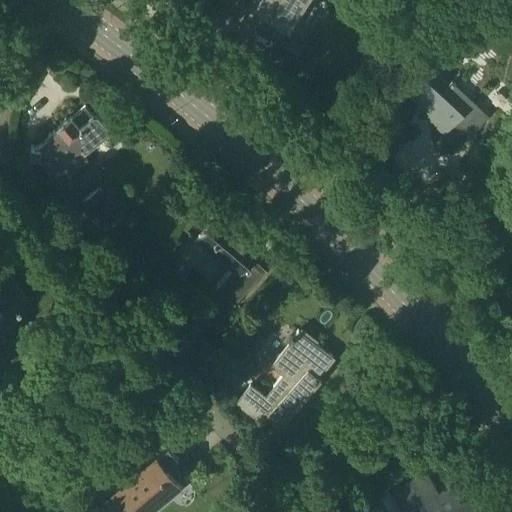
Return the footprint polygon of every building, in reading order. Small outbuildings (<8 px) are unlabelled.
[(259,0),(254,10),(262,15),(254,29),(278,44),(306,0),(259,0)] [(404,37),(423,55),(440,38),(422,20),(404,37)] [(425,64),(401,88),(419,105),(416,108),(442,135),(469,107),(425,64)] [(31,144),(31,154),(38,154),(54,174),(65,165),(71,174),(89,160),(82,151),(111,128),(96,109),(93,112),(87,104),(74,115),(73,114),(48,135),(49,137),(40,145),(31,144)] [(98,185),(72,208),(96,236),(123,213),(98,185)] [(209,198),(202,206),(209,212),(216,204),(209,198)] [(236,305),(259,277),(272,262),(217,215),(204,230),(194,242),(211,259),(218,252),(236,268),(218,289),(236,305)] [(261,231),(256,238),(277,256),(282,249),(261,231)] [(0,303),(10,315),(21,306),(30,298),(9,274),(13,271),(0,256),(0,303)] [(283,266),(274,276),(281,282),(290,272),(283,266)] [(236,403),(262,423),(269,415),(282,425),(323,378),(318,374),(333,354),(299,328),(271,364),(283,373),(267,394),(252,383),(236,403)] [(168,446),(112,494),(126,511),(144,511),(162,497),(165,501),(182,486),(167,469),(178,459),(168,446)] [(400,488),(392,493),(405,511),(409,511),(414,509),(429,499),(438,511),(467,511),(479,504),(455,470),(435,484),(426,470),(409,481),(400,488)]
